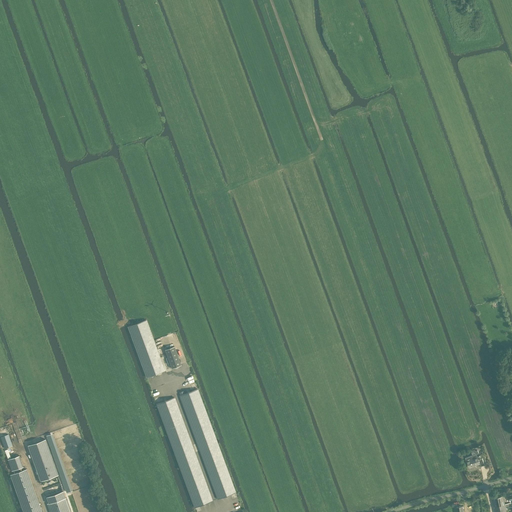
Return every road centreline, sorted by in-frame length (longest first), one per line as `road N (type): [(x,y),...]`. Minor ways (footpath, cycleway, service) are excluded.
road 1 (track): [(289,218),(273,174),(316,154),(322,141),(271,0)]
road 2 (unclassified): [(392,511),(511,478)]
